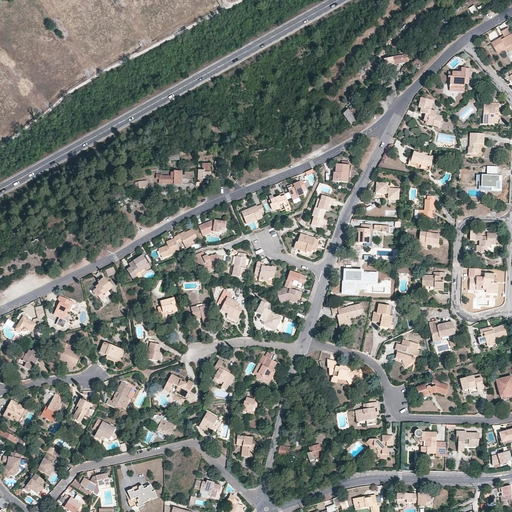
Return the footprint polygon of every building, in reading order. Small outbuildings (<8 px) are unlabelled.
[(474,5),(468,8),(473,15),(478,11),(474,5)] [(509,53),(511,50),(511,33),(508,28),(501,31),(504,36),(505,38),(502,39),(501,37),(492,43),(497,51),(506,46),(507,49),(509,53)] [(387,58),(388,65),(406,62),(408,61),(407,55),(387,58)] [(460,73),(452,72),(451,77),(450,77),(449,89),(464,90),(465,83),(465,78),(468,78),(469,69),(461,68),(460,73)] [(420,113),(425,114),(428,118),(427,121),(432,122),(431,125),(439,127),(441,116),(435,115),(436,111),(430,110),(433,101),(421,98),(418,107),(421,108),(420,113)] [(497,115),(494,115),(494,108),(498,108),(498,104),(483,103),(482,124),(488,124),(488,123),(488,121),(497,121),(498,121),(498,115),(497,115)] [(353,117),(350,112),(348,110),(343,114),(351,125),(356,121),(354,118),(353,117)] [(484,134),(470,133),(469,147),(468,147),(468,153),(470,154),(476,154),(477,144),(479,144),(483,144),(484,138),(484,134)] [(416,168),(417,164),(426,167),(426,166),(428,162),(432,163),(434,158),(434,156),(429,155),(429,156),(426,155),(425,154),(423,153),(421,153),(420,154),(418,153),(413,152),(412,158),(410,157),(408,165),(416,168)] [(211,164),(202,164),(202,170),(199,170),(199,179),(201,179),(201,183),(206,182),(205,179),(211,179),(211,164)] [(337,164),(336,172),(333,172),(332,181),(348,182),(350,165),(337,164)] [(487,175),(481,175),(481,184),(484,184),(484,187),(492,188),(491,190),(501,191),(501,176),(497,176),(497,167),(487,167),(487,175)] [(171,173),(172,177),(162,177),(162,176),(157,175),(157,180),(160,179),(160,184),(169,184),(181,184),(181,172),(174,172),(174,173),(171,173)] [(138,186),(139,189),(147,188),(146,180),(138,182),(138,186)] [(382,197),(382,193),(388,194),(388,198),(398,199),(398,198),(399,189),(389,189),(386,188),(387,187),(387,184),(378,183),(378,186),(377,186),(376,189),(375,190),(373,197),(382,197)] [(295,187),(296,189),(294,189),(293,188),(289,190),(294,202),(300,199),(299,197),(301,197),(305,195),(304,192),(307,191),(305,184),(301,185),(300,184),(295,186),(295,187)] [(280,206),(280,205),(283,204),(284,205),(286,211),(291,209),(286,196),(282,198),(281,195),(278,196),(279,198),(277,198),(276,197),(271,199),(272,203),(270,204),(272,209),(273,210),(274,210),(274,209),(275,209),(275,208),(275,206),(280,206)] [(334,199),(322,195),(318,208),(326,210),(326,211),(329,202),(331,202),(333,203),(334,199)] [(434,211),(435,196),(427,196),(427,200),(425,200),(424,210),(419,210),(414,210),(414,213),(414,219),(418,220),(430,220),(431,211),(434,211)] [(246,217),(249,221),(257,218),(258,220),(262,218),(260,213),(265,211),(262,204),(257,206),(257,205),(249,208),(250,210),(247,211),(247,209),(241,211),(244,217),(246,217)] [(325,219),(323,219),(326,210),(318,208),(315,207),(313,216),(314,217),(311,225),(322,228),(324,224),(325,220),(325,219)] [(214,223),(212,223),(212,221),(199,226),(203,235),(212,231),(213,232),(218,232),(218,230),(219,230),(220,231),(221,231),(222,230),(222,229),(225,229),(226,222),(214,221),(214,223)] [(357,228),(357,233),(359,233),(359,238),(358,243),(365,243),(365,241),(370,241),(370,229),(372,229),(372,225),(361,225),(361,226),(361,229),(357,228)] [(470,241),(475,241),(479,241),(479,246),(476,246),(476,252),(480,252),(480,253),(486,253),(486,247),(487,244),(491,245),(495,245),(496,234),(487,233),(486,237),(482,237),(482,233),(482,231),(475,231),(470,231),(470,241)] [(194,232),(186,235),(180,237),(179,236),(174,238),(175,239),(177,244),(182,242),(185,248),(194,245),(198,243),(194,232)] [(425,246),(425,242),(429,243),(438,244),(439,234),(426,233),(420,232),(418,245),(425,246)] [(301,251),(301,248),(306,250),(306,251),(312,253),(313,250),(315,251),(317,247),(316,247),(316,244),(317,244),(319,240),(308,237),(308,235),(306,235),(306,236),(300,234),(297,243),(296,242),(294,249),(301,251)] [(166,243),(167,246),(168,248),(166,249),(165,247),(158,250),(161,257),(166,254),(167,256),(180,251),(177,244),(175,239),(166,243)] [(214,256),(210,258),(209,257),(208,255),(205,257),(203,252),(193,256),(197,265),(200,264),(203,270),(210,267),(211,269),(222,264),(218,254),(214,256)] [(245,269),(243,269),(244,265),(245,258),(247,259),(247,255),(240,253),(239,257),(236,256),(232,276),(244,279),(246,269),(245,269)] [(144,255),(136,259),(133,261),(129,264),(131,267),(127,269),(133,279),(138,276),(136,273),(146,268),(145,266),(149,264),(144,255)] [(267,267),(267,269),(262,268),(263,266),(257,262),(255,274),(260,275),(259,279),(264,281),(265,277),(270,278),(270,276),(274,277),(277,267),(272,267),(272,268),(267,267)] [(106,269),(108,275),(116,273),(114,266),(106,269)] [(470,268),(469,277),(480,278),(481,269),(470,268)] [(364,271),(364,269),(344,269),(343,292),(357,292),(357,283),(378,284),(378,272),(364,271)] [(295,272),(290,271),(285,287),(290,289),(292,289),(294,286),(292,285),(294,279),(305,283),(307,276),(297,273),(296,275),(294,274),(295,272)] [(435,272),(434,276),(422,276),(421,286),(434,287),(434,290),(443,291),(443,282),(440,282),(440,276),(443,277),(445,276),(445,273),(435,272)] [(484,274),(484,278),(480,278),(469,277),(469,290),(476,290),(476,289),(486,289),(497,290),(498,283),(495,283),(493,283),(493,274),(484,274)] [(96,287),(97,289),(93,292),(97,297),(98,296),(102,301),(105,298),(104,297),(109,293),(108,291),(113,287),(109,282),(108,283),(104,278),(98,283),(99,284),(96,287)] [(290,289),(289,294),(287,294),(286,288),(278,290),(280,302),(288,301),(296,303),(298,297),(300,297),(302,293),(292,289),(290,289)] [(238,307),(240,304),(231,299),(233,294),(224,290),(218,302),(224,305),(222,310),(228,313),(238,318),(242,310),(238,307)] [(59,300),(60,301),(57,306),(53,314),(59,317),(56,325),(63,328),(67,321),(64,319),(67,312),(69,307),(71,308),(73,302),(60,296),(58,300),(59,300)] [(160,302),(162,306),(158,307),(159,313),(160,316),(173,313),(173,312),(178,311),(174,298),(160,302)] [(260,315),(266,319),(265,322),(268,324),(267,326),(276,330),(278,325),(282,327),(285,320),(274,314),(275,313),(275,308),(266,304),(260,315)] [(345,324),(350,323),(349,318),(359,316),(358,314),(358,311),(362,310),(361,304),(343,308),(342,304),(331,306),(332,311),(335,311),(337,316),(338,321),(341,320),(342,325),(345,324)] [(376,322),(379,318),(381,319),(380,323),(380,327),(386,328),(387,324),(390,325),(392,315),(389,315),(391,306),(379,304),(377,312),(374,312),(372,322),(376,322)] [(194,317),(196,317),(201,316),(202,318),(203,323),(212,321),(208,306),(206,307),(205,306),(197,308),(197,306),(191,308),(194,317)] [(45,316),(43,309),(36,311),(38,318),(40,318),(45,316)] [(21,321),(15,330),(20,333),(22,331),(24,331),(25,331),(27,330),(31,332),(36,325),(33,323),(31,322),(27,320),(28,319),(27,315),(23,313),(20,315),(17,318),(21,321)] [(450,323),(442,324),(437,325),(437,321),(429,322),(433,342),(441,340),(440,337),(455,334),(454,331),(453,325),(452,322),(450,323)] [(498,328),(492,329),(488,330),(488,328),(479,330),(481,337),(477,338),(479,345),(486,343),(495,341),(494,338),(506,335),(504,325),(498,326),(498,328)] [(147,346),(150,346),(148,355),(147,359),(157,362),(160,350),(161,345),(155,344),(156,341),(149,339),(147,346)] [(397,349),(399,350),(398,352),(397,352),(395,358),(403,360),(405,361),(406,361),(409,365),(414,359),(415,357),(413,357),(413,355),(415,349),(417,350),(419,344),(403,340),(401,345),(397,343),(395,348),(397,349)] [(80,355),(75,353),(68,350),(70,346),(63,342),(56,357),(68,363),(69,361),(76,365),(75,367),(76,368),(82,356),(80,355)] [(100,353),(107,355),(117,359),(122,350),(104,343),(100,353)] [(15,357),(19,359),(26,363),(24,367),(29,370),(34,361),(35,359),(37,360),(39,355),(36,354),(36,352),(32,350),(32,352),(29,350),(28,352),(23,349),(22,352),(18,350),(15,357)] [(122,350),(117,359),(107,355),(106,357),(119,362),(124,350),(122,350)] [(271,359),(273,355),(268,352),(265,357),(263,356),(259,363),(254,374),(257,376),(257,377),(269,384),(271,380),(269,379),(273,371),(270,369),(274,361),(271,359)] [(234,376),(229,373),(220,368),(221,366),(224,362),(220,359),(214,369),(218,371),(215,377),(224,382),(223,385),(222,387),(227,390),(234,376)] [(333,378),(341,379),(345,377),(347,381),(349,385),(353,382),(354,384),(361,380),(360,378),(364,376),(360,369),(357,371),(356,369),(352,372),(349,368),(347,367),(347,366),(340,365),(340,367),(336,366),(336,361),(327,359),(327,367),(329,368),(329,374),(333,375),(333,378)] [(184,382),(181,381),(182,379),(171,374),(164,389),(169,392),(174,384),(178,387),(182,388),(180,392),(179,394),(187,398),(194,383),(189,380),(188,382),(187,384),(184,382)] [(483,389),(480,378),(474,379),(473,376),(460,379),(462,391),(468,389),(470,389),(471,392),(478,390),(483,389)] [(511,380),(511,376),(496,380),(500,397),(511,393),(511,380)] [(435,384),(434,386),(430,387),(430,386),(429,385),(428,385),(427,385),(427,384),(416,387),(420,398),(433,393),(436,392),(445,395),(448,385),(440,383),(440,381),(433,379),(432,383),(435,384)] [(126,414),(131,404),(126,401),(132,388),(122,382),(117,392),(112,401),(109,400),(106,404),(126,414)] [(55,394),(52,400),(48,408),(46,407),(41,415),(51,421),(55,412),(57,413),(62,405),(59,403),(62,397),(55,394)] [(255,407),(255,405),(257,406),(260,396),(248,394),(246,402),(245,402),(242,411),(248,413),(248,410),(254,412),(255,407)] [(73,418),(81,423),(90,404),(92,401),(89,400),(87,402),(81,399),(77,407),(78,408),(77,411),(73,418)] [(23,417),(18,414),(23,407),(12,401),(3,416),(8,419),(10,416),(14,419),(20,422),(23,417)] [(375,402),(366,404),(366,409),(364,409),(358,410),(359,421),(366,420),(367,424),(376,423),(376,416),(374,408),(376,408),(375,402)] [(27,409),(23,407),(18,414),(23,417),(27,409)] [(207,431),(211,434),(219,421),(210,414),(202,425),(208,429),(207,431)] [(170,437),(175,425),(164,420),(162,419),(164,416),(160,415),(158,421),(157,421),(161,423),(159,427),(157,430),(170,437)] [(100,439),(102,436),(109,440),(113,433),(115,428),(103,422),(95,436),(100,439)] [(207,431),(208,429),(202,425),(199,429),(205,434),(207,431)] [(0,435),(16,444),(15,445),(21,448),(24,442),(0,428),(0,435)] [(511,428),(499,432),(502,442),(511,439),(511,428)] [(464,445),(468,445),(468,446),(478,447),(478,433),(466,433),(466,431),(456,431),(456,436),(458,436),(458,448),(464,447),(464,445)] [(441,442),(436,442),(436,432),(422,432),(415,435),(413,436),(417,442),(419,440),(426,440),(425,446),(421,446),(421,451),(427,451),(427,453),(435,453),(435,456),(440,456),(441,444),(441,442)] [(511,441),(511,439),(502,442),(499,432),(497,433),(498,436),(500,445),(511,441)] [(100,439),(108,443),(112,442),(116,434),(113,433),(109,440),(102,436),(100,439)] [(237,442),(244,443),(243,446),(242,456),(253,458),(255,444),(253,444),(253,438),(238,436),(237,442)] [(373,450),(377,451),(377,455),(381,455),(381,459),(389,459),(389,451),(386,448),(386,446),(386,442),(382,442),(380,441),(378,439),(370,439),(370,446),(373,446),(373,450)] [(319,444),(309,447),(310,452),(307,453),(310,460),(314,459),(314,458),(319,457),(323,455),(321,449),(320,449),(319,444)] [(278,455),(287,457),(289,447),(280,445),(278,455)] [(47,451),(58,457),(60,453),(50,447),(47,451)] [(511,457),(509,451),(492,455),(492,465),(511,458),(511,457)] [(19,458),(20,453),(15,453),(12,452),(11,454),(11,457),(9,457),(8,465),(6,467),(4,465),(1,469),(8,477),(12,474),(13,476),(19,471),(20,464),(18,463),(19,458)] [(55,458),(47,454),(38,469),(47,474),(50,469),(52,469),(56,471),(58,466),(53,463),(52,462),(55,458)] [(50,469),(47,474),(50,476),(52,471),(57,474),(61,467),(58,466),(56,471),(52,469),(50,469)] [(82,486),(90,491),(92,491),(93,492),(93,493),(98,496),(100,492),(99,486),(106,484),(106,483),(109,482),(108,473),(93,477),(90,481),(86,478),(85,479),(81,483),(82,486)] [(44,480),(36,474),(24,489),(29,492),(31,489),(37,494),(40,490),(43,487),(44,485),(41,483),(44,480)] [(214,485),(198,480),(195,488),(209,492),(208,495),(215,497),(217,491),(220,492),(222,486),(214,484),(214,485)] [(142,504),(141,502),(143,501),(144,503),(148,501),(148,500),(152,498),(153,499),(156,498),(154,491),(152,492),(152,491),(153,490),(151,486),(149,486),(148,484),(143,486),(143,485),(139,486),(133,489),(133,490),(129,492),(132,499),(135,498),(137,505),(138,506),(142,504)] [(511,499),(510,486),(501,488),(503,497),(501,497),(501,507),(507,506),(507,500),(508,500),(511,499)] [(241,511),(244,505),(238,504),(239,501),(229,493),(227,502),(232,504),(229,511),(241,511)] [(397,493),(397,503),(418,503),(418,494),(412,494),(407,494),(404,493),(397,493)] [(430,506),(430,500),(430,493),(418,493),(418,494),(418,503),(418,506),(430,506)] [(342,509),(347,508),(343,496),(338,498),(341,506),(342,509)] [(376,503),(375,496),(371,496),(371,498),(365,499),(364,497),(353,499),(354,505),(360,505),(360,509),(372,507),(372,511),(379,511),(378,506),(381,506),(380,503),(376,503)] [(65,507),(70,510),(72,511),(76,511),(81,504),(77,502),(71,498),(65,507)] [(128,501),(131,508),(137,505),(135,498),(132,499),(131,500),(128,501)]
